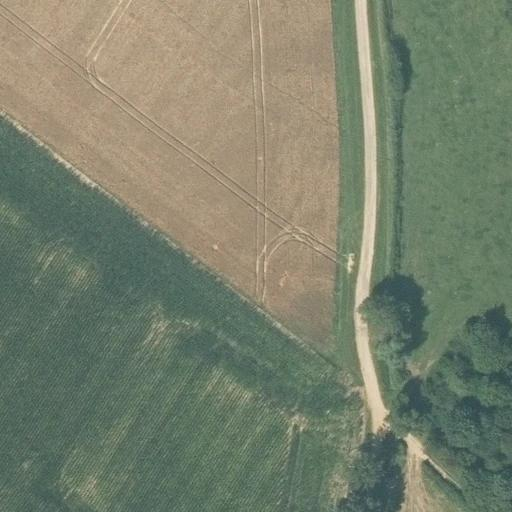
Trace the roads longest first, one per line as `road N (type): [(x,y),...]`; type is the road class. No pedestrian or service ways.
road 1 (track): [(360,0),(369,160),(363,318),(381,418)]
road 2 (track): [(486,511),(381,418)]
